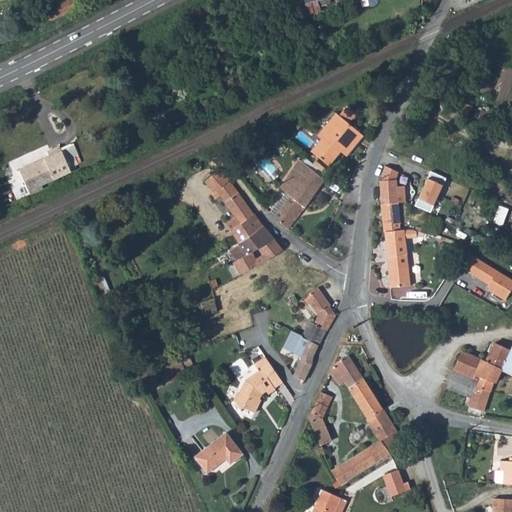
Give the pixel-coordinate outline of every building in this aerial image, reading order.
[(69,0),(63,0),(47,7),(54,22),(76,12),(69,0)] [(306,4),(308,14),(315,12),(312,3),(306,4)] [(54,22),(47,7),(37,12),(44,28),(54,22)] [(474,101),(454,96),(450,112),(462,115),(463,112),(470,114),(474,101)] [(321,139),(314,148),(321,154),(318,159),(326,166),(339,151),(346,156),(356,144),(345,135),(351,127),(336,114),(317,136),(321,139)] [(351,127),(345,135),(356,144),(362,137),(351,127)] [(71,171),(60,147),(48,152),(50,157),(19,172),(31,194),(43,188),(42,185),(71,171)] [(314,148),(310,152),(318,159),(321,154),(314,148)] [(284,194),(270,214),(287,231),(306,207),(323,181),(299,161),(279,189),(284,194)] [(381,182),(380,182),(381,206),(398,204),(405,203),(403,187),(395,187),(396,181),(397,173),(383,167),(380,180),(382,180),(381,182)] [(219,198),(235,218),(248,206),(232,184),(221,169),(205,180),(214,191),(210,194),(215,201),(219,198)] [(444,178),(428,171),(414,208),(429,216),(444,178)] [(398,204),(381,206),(383,231),(404,230),(408,230),(408,224),(400,224),(398,204)] [(235,218),(227,224),(232,232),(236,229),(237,235),(241,241),(249,236),(263,226),(254,215),(248,206),(235,218)] [(274,240),(263,226),(249,236),(241,241),(236,244),(237,246),(230,251),(237,262),(260,250),(274,240)] [(383,231),(389,288),(409,288),(409,271),(405,240),(416,239),(416,232),(408,230),(404,230),(383,231)] [(237,262),(230,266),(239,276),(256,267),(268,259),(283,251),(274,240),(260,250),(237,262)] [(466,251),(460,249),(452,262),(460,267),(464,262),(469,253),(466,251)] [(283,251),(268,259),(277,270),(282,267),(292,281),(304,297),(318,288),(296,257),(291,260),(283,251)] [(491,267),(469,253),(464,262),(465,270),(475,277),(483,264),(490,269),(491,267)] [(496,270),(491,267),(490,269),(483,264),(475,277),(487,284),(496,270)] [(511,287),(511,280),(496,270),(487,284),(487,285),(488,290),(504,300),(511,287)] [(104,275),(96,278),(102,291),(109,288),(104,275)] [(304,297),(299,301),(303,306),(304,305),(310,313),(320,314),(330,306),(318,288),(304,297)] [(213,300),(200,304),(203,316),(217,312),(213,300)] [(320,314),(314,324),(327,331),(335,317),(336,315),(330,306),(320,314)] [(304,336),(320,344),(327,331),(314,324),(311,322),(304,336)] [(304,336),(295,331),(287,346),(303,354),(302,359),(294,376),(304,381),(311,366),(314,357),(320,344),(304,336)] [(461,353),(445,389),(471,399),(475,388),(489,392),(493,383),(495,384),(500,372),(511,378),(511,376),(511,348),(510,352),(496,343),(488,357),(485,363),(461,353)] [(334,362),(329,372),(338,384),(344,382),(367,418),(365,420),(378,440),(331,468),(339,485),(390,455),(388,452),(381,440),(396,432),(382,409),(347,356),(334,362)] [(238,395),(235,402),(242,412),(245,411),(256,415),(260,405),(258,404),(263,393),(266,392),(268,395),(275,390),(274,389),(283,383),(276,373),(266,357),(252,366),(257,373),(247,380),(240,395),(238,395)] [(181,358),(161,368),(165,378),(185,369),(181,358)] [(471,399),(468,407),(481,412),(489,392),(475,388),(471,399)] [(320,391),(308,420),(317,415),(319,417),(320,416),(331,396),(320,391)] [(511,395),(502,394),(502,403),(511,404),(511,395)] [(317,415),(308,420),(319,442),(329,437),(319,417),(317,415)] [(227,431),(191,459),(203,474),(225,457),(230,463),(243,452),(227,431)] [(388,452),(400,444),(396,432),(381,440),(388,452)] [(322,445),(321,445),(315,449),(319,455),(326,451),(322,445)] [(490,483),(498,484),(511,484),(511,456),(506,456),(505,460),(495,459),(494,470),(490,470),(490,483)] [(396,469),(383,474),(390,494),(409,487),(407,481),(402,483),(396,469)] [(332,511),(339,498),(320,489),(308,511),(332,511)] [(339,498),(332,511),(340,511),(346,500),(339,498)] [(494,511),(511,511),(511,499),(491,498),(491,506),(495,506),(494,511)]
